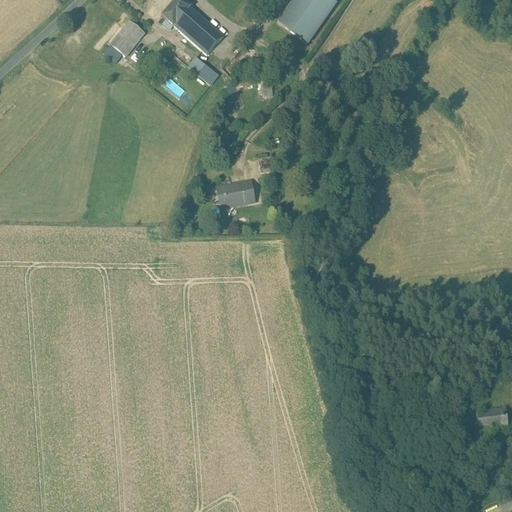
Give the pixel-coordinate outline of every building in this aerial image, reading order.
[(178,0),(177,0),(161,19),(173,30),(173,29),(189,10),(190,9),(178,0)] [(328,0),(294,0),(278,23),(307,45),(336,5),(328,0)] [(189,10),(173,29),(207,58),(223,39),(189,10)] [(144,37),(129,23),(109,47),(123,60),(144,37)] [(170,35),(167,39),(185,58),(189,55),(170,35)] [(218,81),(195,62),(189,69),(212,89),(218,81)] [(396,144),(399,144),(397,150),(406,152),(407,146),(412,148),(419,117),(403,113),(396,144)] [(249,185),(217,191),(221,210),(253,204),(249,185)] [(508,428),(506,409),(470,412),(473,432),(508,428)]
